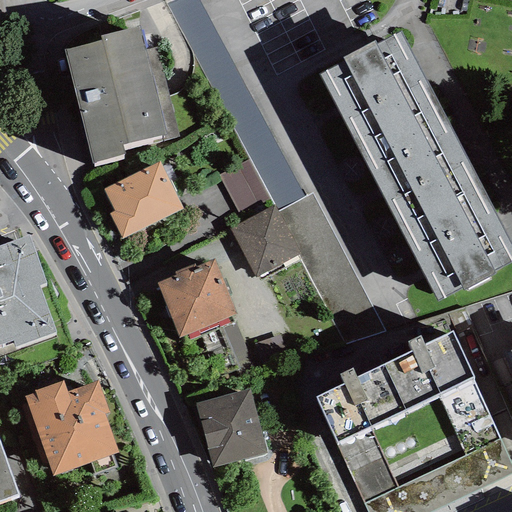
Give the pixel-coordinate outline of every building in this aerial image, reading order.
[(101,40),(64,50),(92,162),(125,154),(123,145),(179,131),(158,46),(145,49),(139,26),(100,35),(101,40)] [(318,75),(438,301),(462,288),(464,291),(495,275),(493,272),(511,262),(511,244),(399,32),(375,45),(373,41),(342,58),(344,61),(318,75)] [(249,160),(218,175),(237,215),(269,199),(249,160)] [(159,161),(104,189),(115,211),(108,214),(121,240),(183,208),(159,161)] [(312,193),(278,211),(300,254),(297,256),(344,346),(385,331),(312,193)] [(275,206),(229,230),(254,278),(297,256),(300,254),(278,211),(275,206)] [(0,345),(11,341),(14,348),(56,332),(39,285),(45,283),(27,236),(0,246),(0,345)] [(176,275),(156,283),(178,338),(187,334),(189,340),(229,324),(227,318),(237,314),(215,259),(197,266),(195,263),(175,271),(176,275)] [(502,436),(474,377),(453,331),(424,344),(421,336),(408,342),(413,352),(382,366),(403,410),(437,394),(465,454),(502,436)] [(280,335),(256,343),(263,365),(288,357),(280,335)] [(368,426),(403,410),(382,366),(358,377),(353,368),(340,374),(345,384),(315,397),(336,442),(364,503),(397,487),(368,426)] [(63,381),(24,395),(53,477),(119,453),(105,414),(110,412),(99,381),(67,392),(63,381)] [(249,389),(195,404),(212,468),(267,454),(249,389)] [(397,487),(364,503),(368,511),(430,511),(511,472),(511,459),(502,436),(465,454),(397,487)] [(0,500),(17,494),(0,447),(0,500)]
